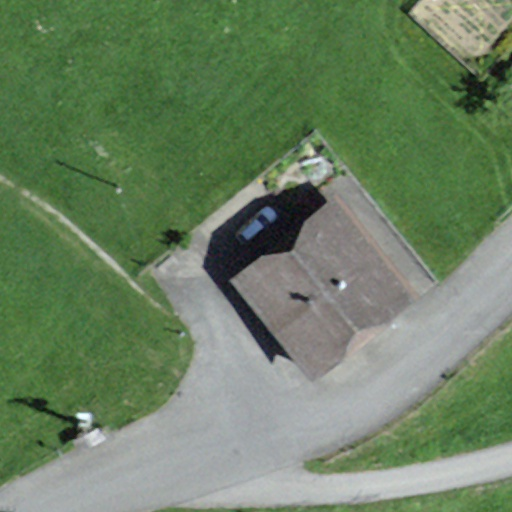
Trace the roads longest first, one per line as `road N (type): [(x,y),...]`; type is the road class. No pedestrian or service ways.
road 1 (unclassified): [(216,465),(338,404),(403,357),(511,251)]
road 2 (unclassified): [(511,456),(420,476),(276,483),(216,465)]
road 3 (unclassified): [(84,511),(216,465)]
